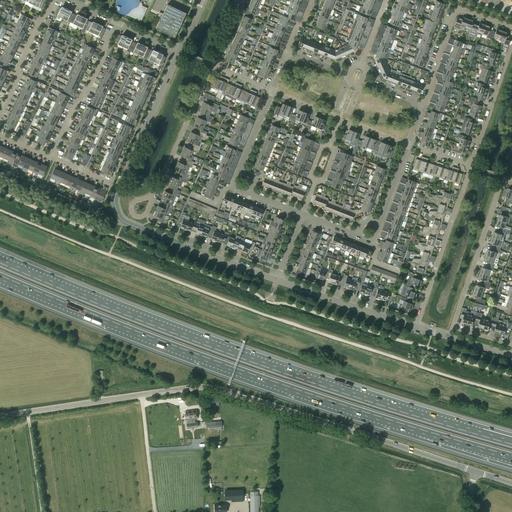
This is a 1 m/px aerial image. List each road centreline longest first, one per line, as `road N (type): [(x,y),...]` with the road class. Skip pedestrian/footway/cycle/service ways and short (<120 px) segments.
road 1 (motorway): [(0,277),(319,399),(511,457)]
road 2 (motorway): [(479,433),(182,334),(0,260)]
road 3 (tertiary): [(0,416),(207,387),(475,471)]
road 4 (tertiary): [(275,279),(123,221),(116,210),(114,196),(177,50)]
road 5 (residential): [(511,345),(457,322),(506,177),(511,179)]
road 6 (residential): [(415,325),(471,164)]
road 7 (residential): [(421,105),(454,7),(511,28)]
road 8 (residential): [(212,64),(152,199)]
road 9 (tertiary): [(415,325),(275,279)]
road 10 (residential): [(51,154),(117,23)]
road 11 (residential): [(511,43),(471,164)]
road 12 (residential): [(0,114),(52,0)]
